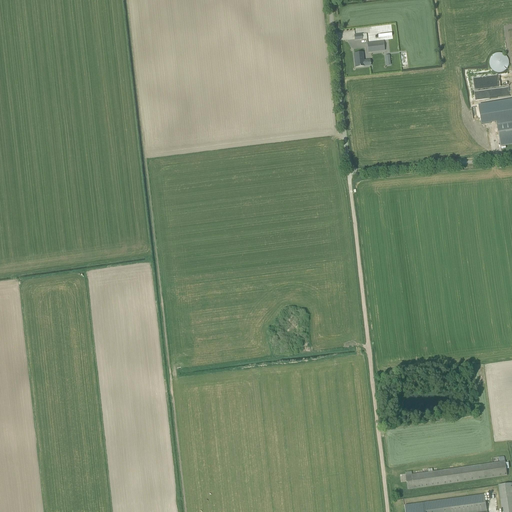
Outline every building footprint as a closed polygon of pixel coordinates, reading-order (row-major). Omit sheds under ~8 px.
[(380,51),(379,42),(367,43),(368,52),(380,51)] [(355,68),(371,66),(370,60),(363,61),(362,53),(355,54),(356,62),(355,62),(355,68)] [(506,65),(506,63),(506,61),(505,59),(505,58),(503,56),(502,55),(500,55),(499,54),(497,54),(495,55),(493,55),(492,56),(491,57),(490,59),(489,60),(489,61),(489,63),(489,65),(489,67),(490,68),(491,70),(492,70),(495,71),(496,72),(498,72),(500,72),(502,71),(503,70),(504,69),(505,68),(506,66),(506,65)] [(511,100),(479,106),(482,125),(497,122),(496,122),(511,119),(511,100)] [(511,119),(496,122),(497,122),(500,147),(511,144),(511,119)] [(411,472),(405,473),(408,490),(507,476),(505,461),(498,462),(492,463),(434,471),(432,471),(432,469),(428,469),(428,472),(412,474),(411,472)] [(511,511),(511,484),(511,483),(498,485),(500,499),(501,511),(511,511)] [(405,511),(486,511),(485,494),(405,505),(405,511)]
